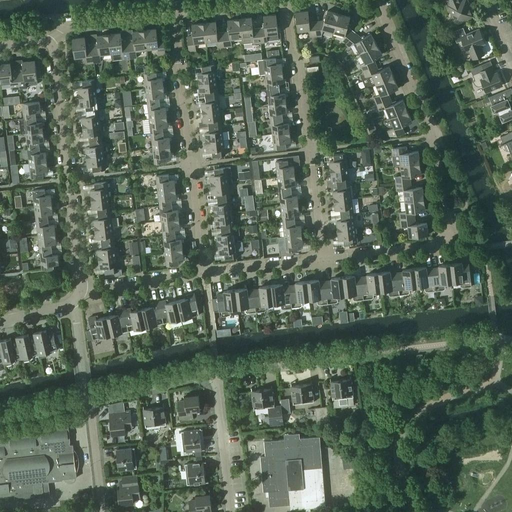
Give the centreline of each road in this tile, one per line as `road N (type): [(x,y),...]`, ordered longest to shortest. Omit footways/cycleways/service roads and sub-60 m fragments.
road 1 (residential): [(321,258),(300,62),(290,50),(284,0)]
road 2 (residential): [(202,273),(173,13)]
road 3 (residential): [(43,37),(54,54),(79,290)]
road 4 (residential): [(379,0),(434,136),(447,240)]
road 5 (residential): [(211,379),(355,355)]
road 6 (residential): [(43,37),(52,25),(173,13)]
road 7 (residential): [(230,511),(211,379)]
road 8 (residential): [(321,258),(447,240)]
road 9 (residential): [(211,379),(88,401)]
road 10 (residential): [(79,290),(202,273)]
